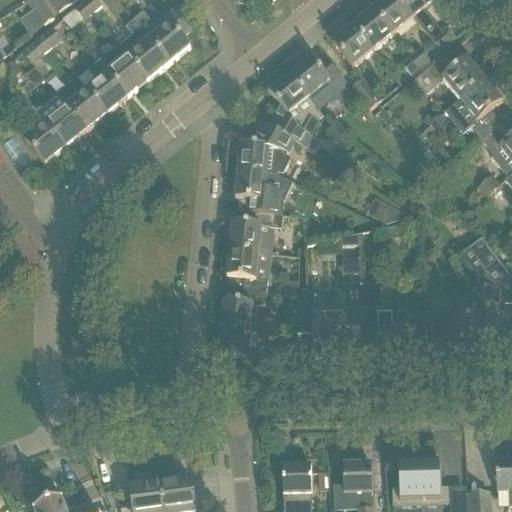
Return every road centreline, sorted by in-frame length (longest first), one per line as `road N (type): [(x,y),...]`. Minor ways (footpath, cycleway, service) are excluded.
road 1 (residential): [(222,87),(181,414)]
road 2 (residential): [(234,413),(511,404)]
road 3 (residential): [(62,245),(112,173),(222,87)]
road 4 (residential): [(63,435),(44,321),(62,245)]
road 5 (residential): [(63,435),(181,414)]
